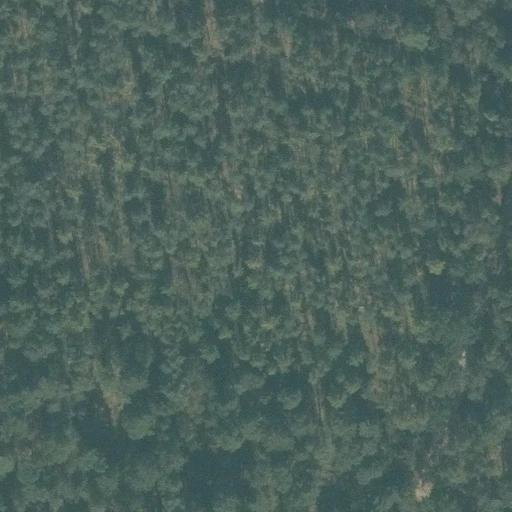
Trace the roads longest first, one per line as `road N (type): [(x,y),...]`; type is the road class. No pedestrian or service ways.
road 1 (track): [(415,511),(511,205)]
road 2 (track): [(205,0),(511,89)]
